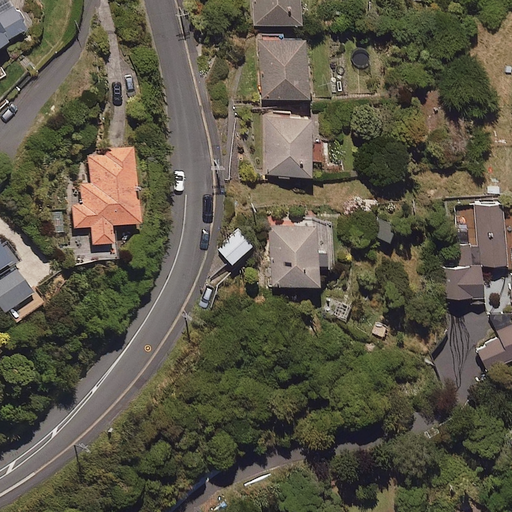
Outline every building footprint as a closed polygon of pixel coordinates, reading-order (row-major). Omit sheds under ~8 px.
[(298,18),(296,0),(251,0),(253,21),(298,18)] [(0,46),(30,28),(16,4),(0,12),(0,46)] [(304,90),(301,32),(257,35),(260,92),(304,90)] [(308,134),(307,111),(263,113),(265,170),(307,168),(307,154),(318,153),(317,134),(308,134)] [(130,219),(127,145),(105,146),(105,153),(81,154),(83,182),(69,183),(71,224),(87,223),(88,240),(107,239),(106,220),(130,219)] [(500,198),(474,200),(476,241),(456,243),(457,263),(439,264),(440,294),(480,291),(478,260),(505,259),(504,244),(511,243),(511,216),(511,214),(501,214),(500,198)] [(391,217),(376,212),(371,229),(386,234),(391,217)] [(326,260),(323,217),(266,221),(270,279),(315,276),(314,261),(326,260)] [(248,237),(235,225),(216,246),(229,258),(248,237)] [(0,309),(28,290),(12,266),(0,274),(0,309)] [(511,269),(510,270),(511,315),(503,320),(495,305),(461,323),(465,331),(462,332),(470,346),(474,344),(485,366),(511,351),(511,269)]
